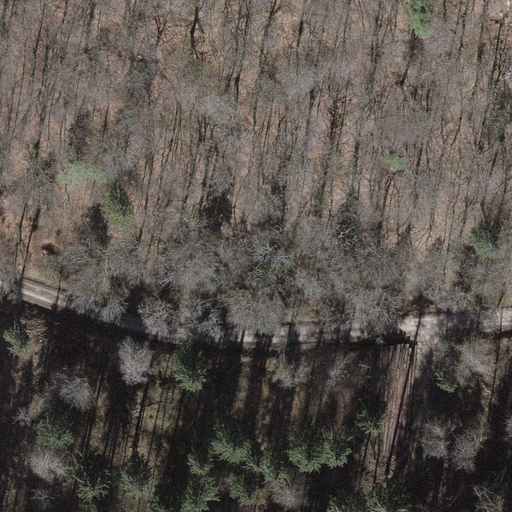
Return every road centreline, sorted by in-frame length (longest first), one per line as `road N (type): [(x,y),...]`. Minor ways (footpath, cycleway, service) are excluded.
road 1 (track): [(0,275),(149,322),(255,334),(511,314)]
road 2 (track): [(338,511),(390,496),(426,436),(428,320)]
